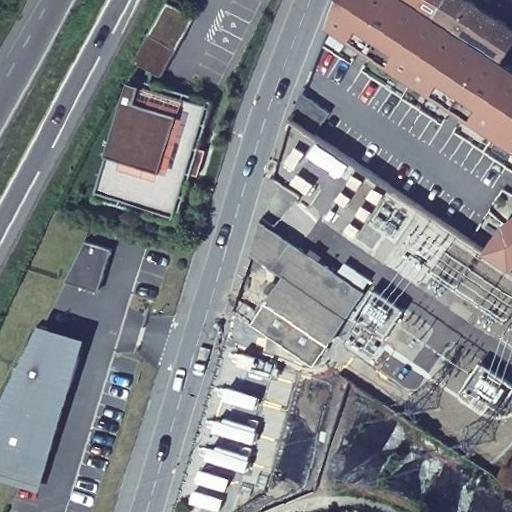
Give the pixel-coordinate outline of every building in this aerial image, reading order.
[(511,229),(510,231),(493,256),(511,268),(511,67),(497,56),(409,0),(344,0),(333,29),(511,146),(511,229)] [(409,0),(497,56),(511,33),(511,23),(478,0),(409,0)] [(134,81),(99,188),(176,214),(190,171),(201,174),(208,150),(198,146),(211,106),(134,81)] [(306,96),(296,120),(320,136),(334,115),(306,96)] [(272,229),(264,223),(255,256),(287,279),(280,290),(339,331),(365,294),(272,229)] [(90,239),(68,279),(102,289),(116,247),(90,239)] [(261,318),(319,359),(339,331),(280,290),(261,318)] [(297,356),(313,367),(319,359),(261,318),(255,327),(297,356)] [(0,467),(19,474),(40,481),(86,339),(43,326),(0,406),(0,467)]
